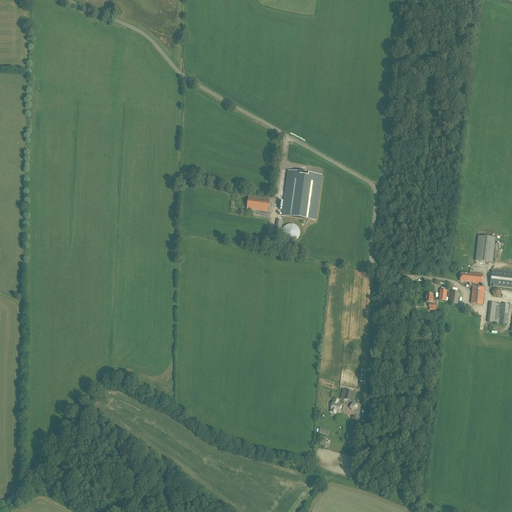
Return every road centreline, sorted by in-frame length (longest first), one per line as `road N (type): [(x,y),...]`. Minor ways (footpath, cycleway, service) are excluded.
road 1 (unknown): [(41,483),(86,405),(119,389),(217,445),(323,476)]
road 2 (track): [(411,277),(391,448),(368,455),(362,485),(323,476),(298,511)]
